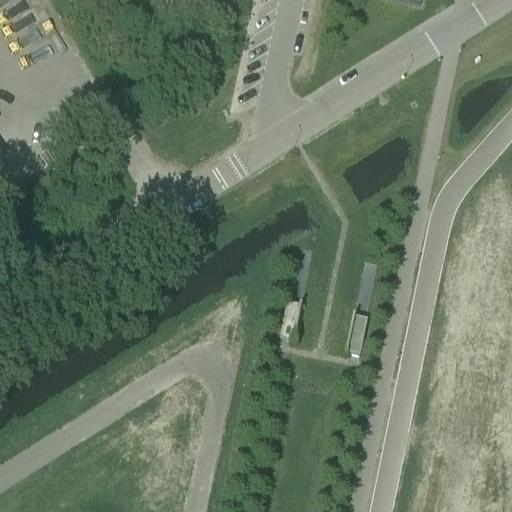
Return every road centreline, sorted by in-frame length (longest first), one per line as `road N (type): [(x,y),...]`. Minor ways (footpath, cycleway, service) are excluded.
road 1 (unclassified): [(106,246),(502,0)]
road 2 (residential): [(0,482),(202,353),(214,380),(189,511)]
road 3 (unclassified): [(106,246),(0,82)]
road 4 (unclassified): [(0,313),(106,246)]
